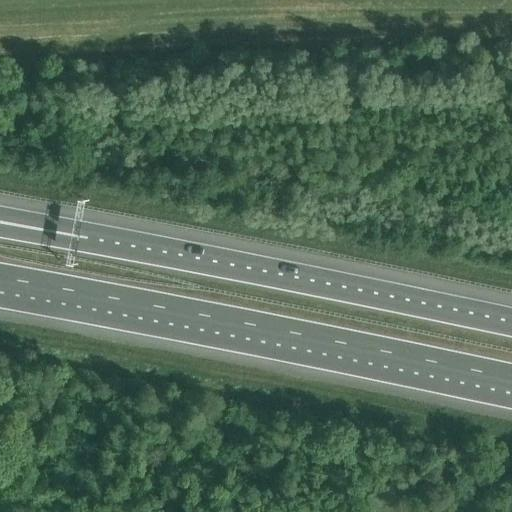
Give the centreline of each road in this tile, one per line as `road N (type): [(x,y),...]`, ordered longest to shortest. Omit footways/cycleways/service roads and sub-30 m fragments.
road 1 (motorway): [(0,277),(511,379)]
road 2 (motorway): [(511,325),(87,237)]
